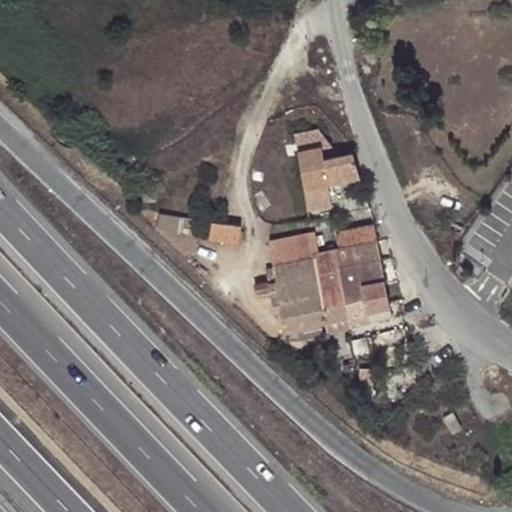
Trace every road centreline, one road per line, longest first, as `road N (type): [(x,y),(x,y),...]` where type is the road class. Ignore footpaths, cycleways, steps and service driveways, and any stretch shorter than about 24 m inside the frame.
road 1 (primary): [(456,511),(337,444),(0,124)]
road 2 (primary): [(293,511),(0,209)]
road 3 (residential): [(328,0),(408,263),(449,312),(511,349)]
road 4 (motorway): [(207,511),(0,294)]
